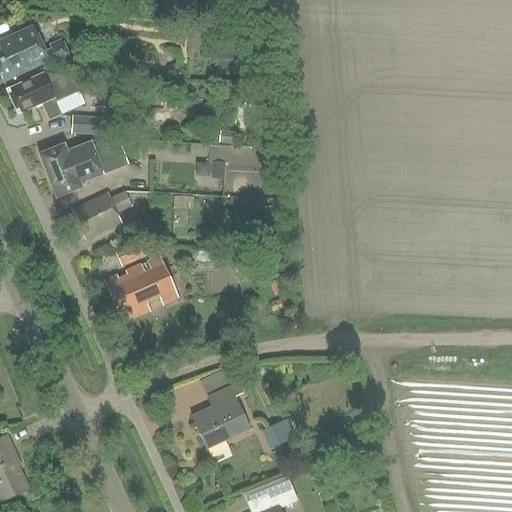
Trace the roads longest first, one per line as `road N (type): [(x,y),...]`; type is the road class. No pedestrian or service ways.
road 1 (residential): [(125,392),(0,127)]
road 2 (tertiary): [(77,416),(0,248)]
road 3 (residential): [(180,511),(125,392)]
